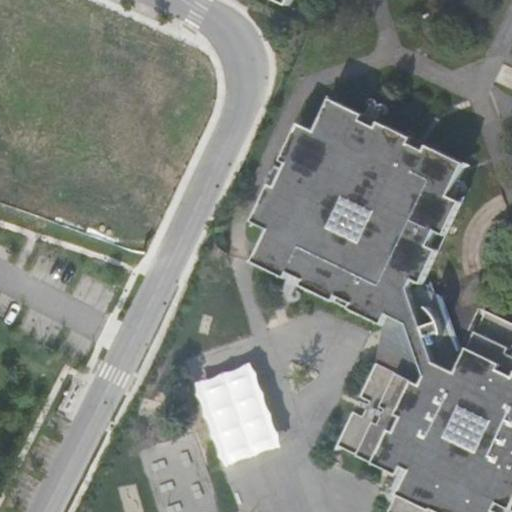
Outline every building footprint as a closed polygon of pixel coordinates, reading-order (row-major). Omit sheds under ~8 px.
[(252,0),(293,17),(298,7),(300,0),(252,0)] [(309,0),(300,0),(298,7),(305,10),(309,0)] [(370,123),(373,117),(338,101),(322,135),(304,126),(286,164),(292,167),(281,190),(275,188),(257,225),(272,233),(259,262),(292,279),(295,274),(309,280),(307,286),(341,303),(344,298),(357,304),(355,310),(388,326),(394,316),(414,325),(431,377),(427,385),(384,363),(367,394),(376,399),(368,414),(360,410),(343,445),(405,476),(409,468),(417,472),(396,511),(507,511),(502,509),(506,501),(511,504),(511,320),(492,310),(469,355),(460,371),(440,361),(416,291),(419,283),(427,287),(433,275),(445,251),(436,247),(442,234),(451,238),(468,203),(456,197),(472,165),(434,147),(431,152),(417,145),(420,140),(386,123),(382,129),(370,123)] [(460,371),(469,355),(433,275),(427,287),(419,283),(416,291),(440,361),(460,371)] [(145,511),(137,482),(120,487),(126,511),(145,511)]
